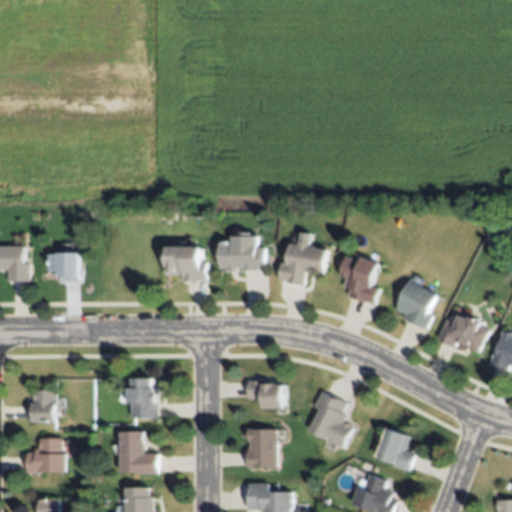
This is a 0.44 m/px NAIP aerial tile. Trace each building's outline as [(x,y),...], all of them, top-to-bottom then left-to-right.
[(222,242),(234,242),(233,235),(240,235),(240,229),(251,229),(251,235),(258,235),(259,247),(267,247),(268,268),(244,268),(244,267),(222,267),(222,242)] [(293,242),(302,244),(303,238),(312,240),(311,245),(328,249),(323,271),(310,268),(306,285),(280,279),(284,261),(288,262),(293,242)] [(0,244),(24,245),(23,261),(29,261),(28,281),(10,280),(11,269),(0,268),(0,244)] [(169,246),(202,246),(202,259),(206,259),(206,280),(184,279),(184,273),(168,272),(169,246)] [(81,249),(79,282),(60,281),(60,271),(50,270),(50,254),(60,254),(60,248),(81,249)] [(347,256),(361,262),(364,254),(381,261),(371,283),(382,287),(375,305),(349,294),(352,288),(345,285),(348,277),(339,273),(347,256)] [(411,279),(438,294),(428,313),(433,316),(425,330),(404,318),(407,313),(396,307),(411,279)] [(490,330),(477,352),(458,342),(455,347),(439,337),(450,319),(454,321),(462,307),(481,319),(479,323),(490,330)] [(511,363),(509,362),(507,368),(491,363),(502,326),(511,328),(511,363)] [(133,416),(133,401),(130,401),(129,383),(134,383),(134,374),(152,373),(152,383),(157,383),(157,399),(159,399),(160,415),(133,416)] [(249,380),(282,379),(283,406),(265,407),(265,399),(250,399),(249,380)] [(55,387),(55,419),(27,419),(26,404),(33,404),(33,387),(55,387)] [(324,388),(348,401),(343,410),(348,413),(344,420),(352,424),(340,445),(309,428),(320,409),(314,406),(324,388)] [(391,423),(413,432),(406,448),(416,452),(408,472),(394,466),(395,462),(378,455),(391,423)] [(276,426),(277,466),(248,467),(247,448),(250,448),(250,441),(248,441),(247,427),(276,426)] [(122,429),(145,428),(146,450),(160,449),(161,470),(124,471),(122,429)] [(65,450),(64,470),(26,470),(26,453),(34,453),(34,447),(40,447),(40,436),(60,436),(60,450),(65,450)] [(369,472),(388,479),(384,487),(390,490),(387,498),(397,501),(392,511),(377,511),(354,503),(363,478),(367,480),(369,472)] [(292,488),(293,507),(290,507),(290,511),(262,511),(262,508),(249,508),(248,482),(269,481),(269,489),(292,488)] [(128,511),(128,484),(149,483),(150,494),(153,494),(153,511),(128,511)] [(58,496),(58,511),(39,511),(39,497),(58,496)] [(511,497),(511,511),(498,511),(498,497),(511,497)]
